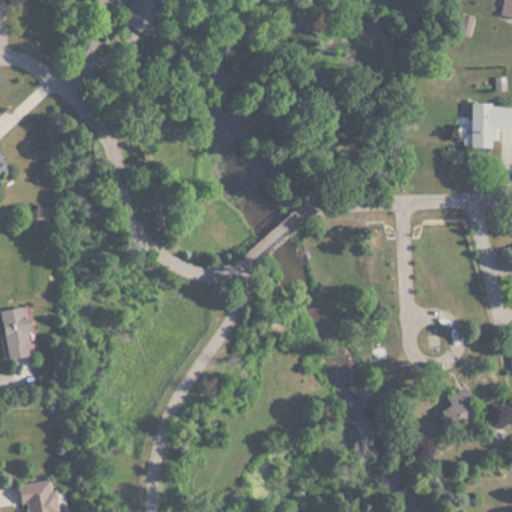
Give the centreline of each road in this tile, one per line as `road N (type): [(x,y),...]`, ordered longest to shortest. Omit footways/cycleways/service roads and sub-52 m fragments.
road 1 (residential): [(0,58),(62,74),(97,112),(144,225),(194,271),(243,275)]
road 2 (residential): [(243,275),(306,210),(327,203),(511,196)]
road 3 (residential): [(243,275),(222,336),(163,429),(149,511)]
